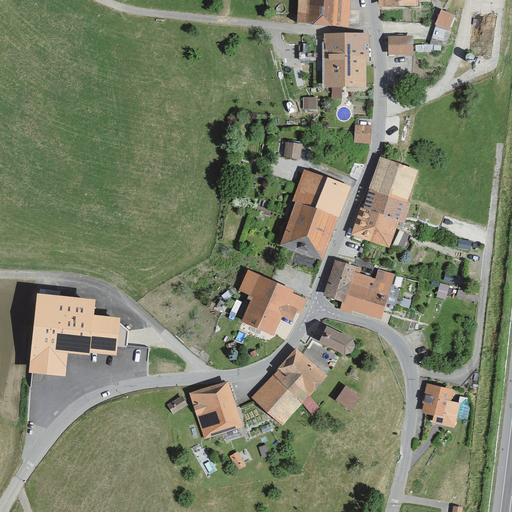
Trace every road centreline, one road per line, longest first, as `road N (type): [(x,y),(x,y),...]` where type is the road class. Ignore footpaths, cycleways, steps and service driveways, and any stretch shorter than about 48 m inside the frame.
road 1 (unclassified): [(311,305),(291,345),(260,368),(137,382),(87,401),(46,441),(1,511)]
road 2 (tertiary): [(372,0),(377,139),(311,305)]
road 3 (track): [(376,29),(218,20),(103,0)]
road 4 (tertiary): [(311,305),(382,330),(408,360),(412,408),(391,511)]
road 5 (track): [(211,377),(115,292),(89,281),(0,274)]
